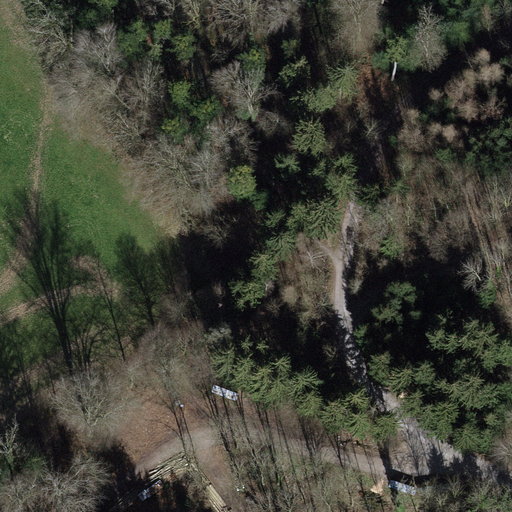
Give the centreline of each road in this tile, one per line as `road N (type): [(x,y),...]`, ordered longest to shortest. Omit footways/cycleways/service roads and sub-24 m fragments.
road 1 (track): [(511,482),(448,454),(375,398),(352,367),(341,308),(351,210),(378,141),(421,88),(511,34)]
road 2 (track): [(448,454),(375,467),(218,433)]
road 3 (track): [(511,250),(421,273),(342,328)]
